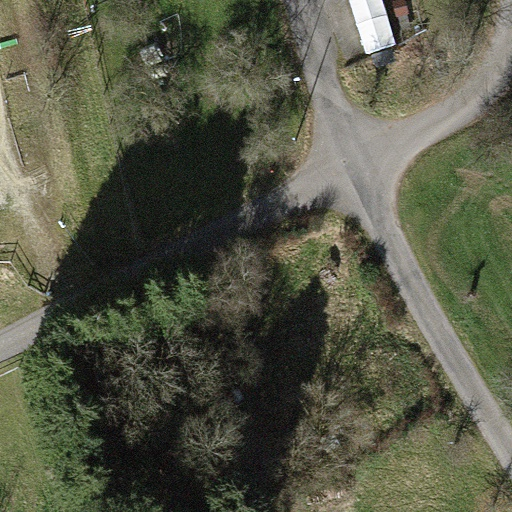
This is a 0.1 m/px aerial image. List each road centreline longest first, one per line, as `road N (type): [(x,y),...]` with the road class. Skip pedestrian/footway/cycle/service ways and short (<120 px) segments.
road 1 (residential): [(0,335),(350,144)]
road 2 (residential): [(511,420),(350,144)]
road 3 (unclassified): [(511,31),(457,115),(350,144)]
road 4 (residential): [(350,144),(302,0)]
